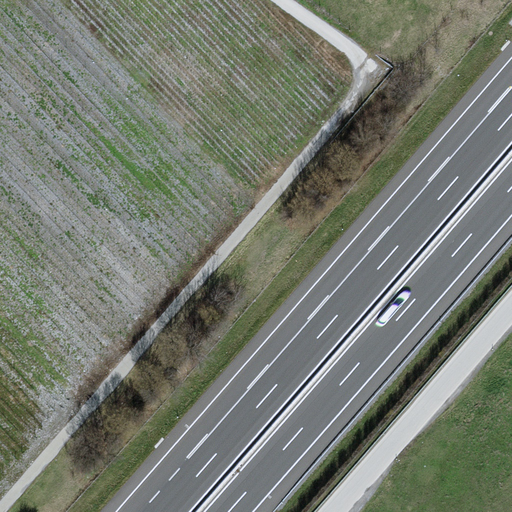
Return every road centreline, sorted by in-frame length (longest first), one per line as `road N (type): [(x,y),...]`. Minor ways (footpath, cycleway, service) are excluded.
road 1 (track): [(274,0),(377,77),(3,511)]
road 2 (motorway): [(511,113),(164,511)]
road 3 (motorway): [(229,511),(511,187)]
road 4 (unclassified): [(511,307),(333,511)]
